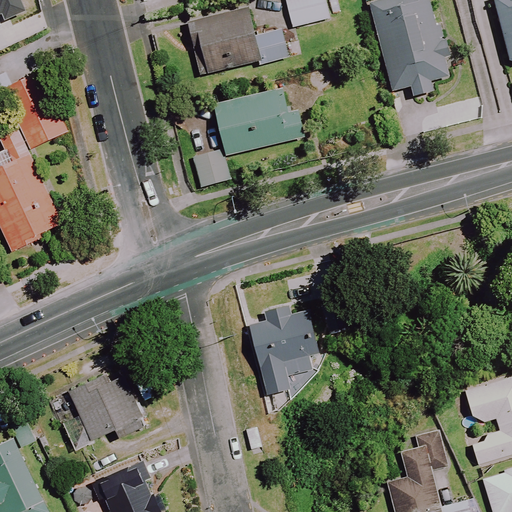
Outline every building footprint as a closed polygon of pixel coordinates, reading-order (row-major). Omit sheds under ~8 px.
[(327,21),(322,0),(285,0),(292,29),(327,21)] [(434,27),(427,0),(387,0),(371,4),(391,93),(410,88),(413,98),(433,94),(430,82),(448,78),(444,59),(449,58),(442,25),(434,27)] [(511,0),(494,0),(509,66),(511,65),(511,0)] [(264,35),(259,10),(188,24),(199,78),(290,59),(285,31),(264,35)] [(17,131),(8,135),(14,147),(25,142),(31,153),(65,136),(52,107),(30,63),(0,77),(0,98),(1,98),(17,131)] [(214,110),(223,146),(226,158),(304,139),(298,111),(289,113),(284,93),(214,110)] [(61,227),(25,143),(0,154),(0,228),(11,253),(30,245),(28,241),(61,227)] [(227,182),(219,151),(193,158),(201,188),(227,182)] [(265,314),(267,322),(249,327),(267,397),(291,390),(288,377),(325,368),(311,311),(287,317),(285,309),(265,314)] [(143,420),(122,371),(70,394),(80,417),(63,424),(74,450),(143,420)] [(511,377),(463,392),(473,426),(495,420),(498,431),(469,440),(477,466),(511,455),(511,377)] [(475,511),(472,498),(438,506),(429,472),(447,468),(437,430),(413,437),(416,448),(399,452),(405,478),(385,483),(392,511),(475,511)] [(44,511),(15,440),(0,445),(0,511),(44,511)] [(146,483),(150,482),(142,463),(91,482),(102,511),(161,511),(155,496),(152,497),(146,483)] [(511,511),(511,467),(503,470),(503,473),(481,479),(490,511),(511,511)]
